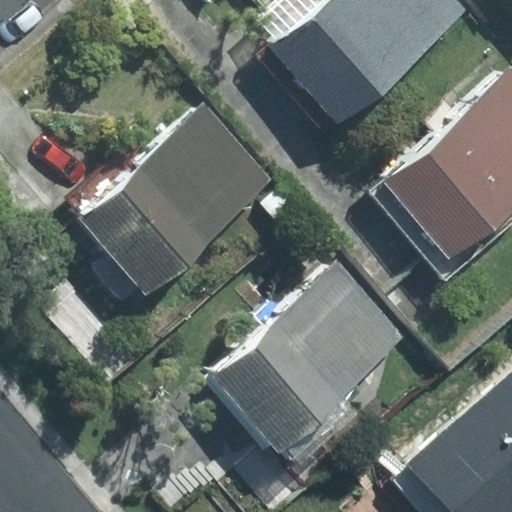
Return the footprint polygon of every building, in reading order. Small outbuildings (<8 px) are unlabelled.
[(465,10),(456,0),(272,0),(255,15),(278,41),(270,48),(337,123),(465,10)] [(511,81),(505,75),(370,191),(446,281),(511,222),(511,81)] [(270,179),(203,105),(77,219),(144,292),(270,179)] [(331,400),(400,338),(335,265),(206,379),(281,463),(340,410),(331,400)] [(511,511),(511,373),(395,479),(424,511),(511,511)]
